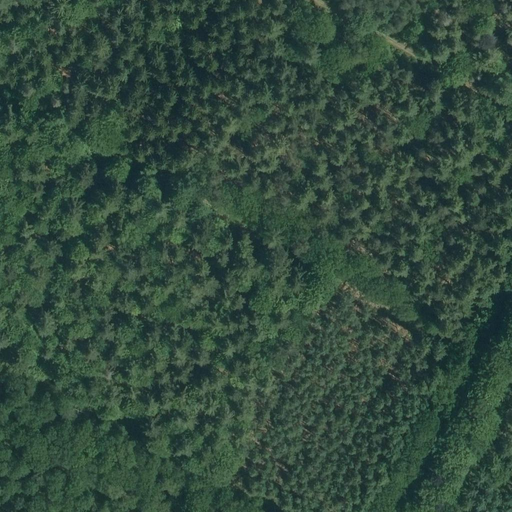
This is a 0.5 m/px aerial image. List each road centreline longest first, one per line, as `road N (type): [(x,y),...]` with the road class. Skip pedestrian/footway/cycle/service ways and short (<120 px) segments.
road 1 (track): [(314,0),(511,111)]
road 2 (track): [(511,344),(418,511)]
